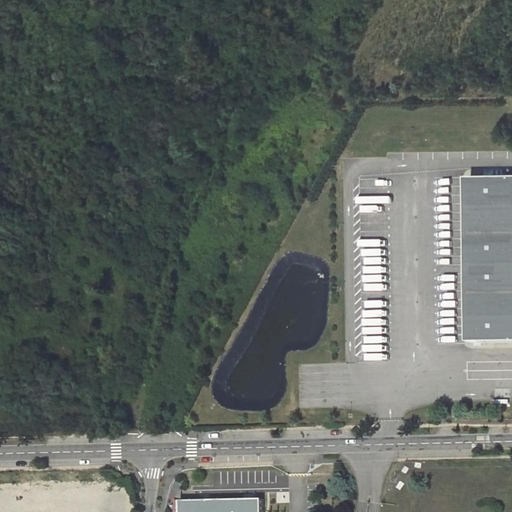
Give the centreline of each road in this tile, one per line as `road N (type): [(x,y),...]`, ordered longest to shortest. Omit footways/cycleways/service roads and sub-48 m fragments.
road 1 (unclassified): [(155,450),(511,443)]
road 2 (unclassified): [(0,453),(155,450)]
